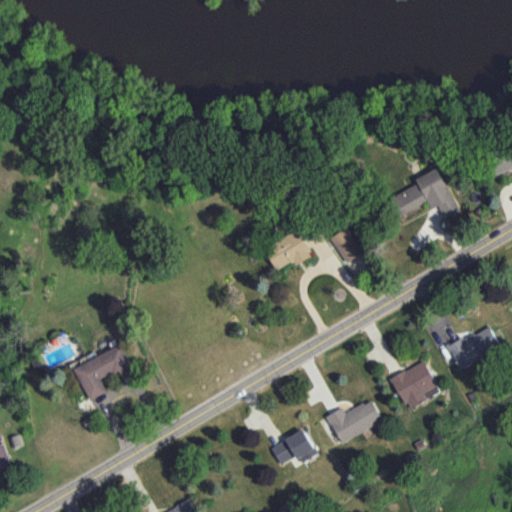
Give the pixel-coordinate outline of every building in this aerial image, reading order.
[(499,173),(511,168),(511,152),(510,153),(509,150),(493,156),(499,173)] [(445,217),(460,210),(439,167),(415,178),(418,183),(393,195),(402,214),(428,201),(432,208),(439,205),(445,217)] [(346,262),(363,252),(347,227),(331,237),(346,262)] [(298,229),(265,249),(277,270),(293,260),(296,265),(313,254),(298,229)] [(459,368),(501,346),(489,324),(448,346),(459,368)] [(75,367),(90,400),(108,391),(102,379),(132,365),(122,344),(75,367)] [(392,376),(407,407),(440,392),(425,360),(392,376)] [(346,412),(343,406),(327,415),(341,442),(383,420),(372,398),(346,412)] [(280,463),(298,455),(301,461),(317,454),(305,429),(272,446),(280,463)] [(0,469),(11,467),(1,432),(0,432),(0,469)] [(164,511),(195,511),(189,499),(164,511)]
